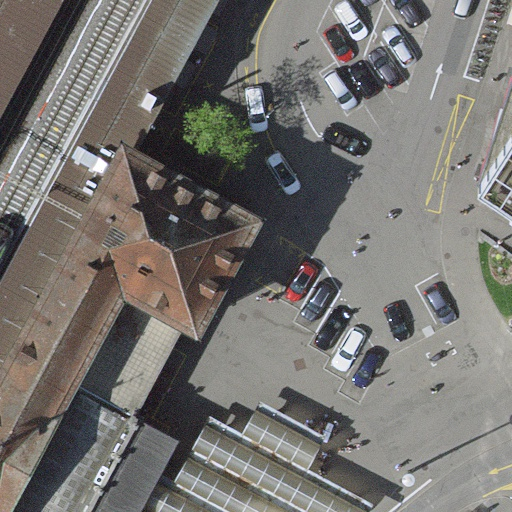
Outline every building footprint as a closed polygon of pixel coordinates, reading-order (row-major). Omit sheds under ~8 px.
[(138,0),(0,256),(0,404),(24,359),(219,0),(138,0)] [(0,0),(0,115),(62,0),(0,0)] [(511,131),(509,136),(483,177),(511,197),(511,131)] [(0,511),(88,511),(95,498),(113,465),(126,439),(145,403),(186,324),(197,326),(251,224),(133,162),(24,359),(0,404),(0,511)] [(175,418),(145,403),(126,439),(113,465),(95,498),(88,511),(364,511),(373,495),(307,460),(324,427),(258,393),(240,424),(206,409),(174,470),(152,461),(175,418)]
